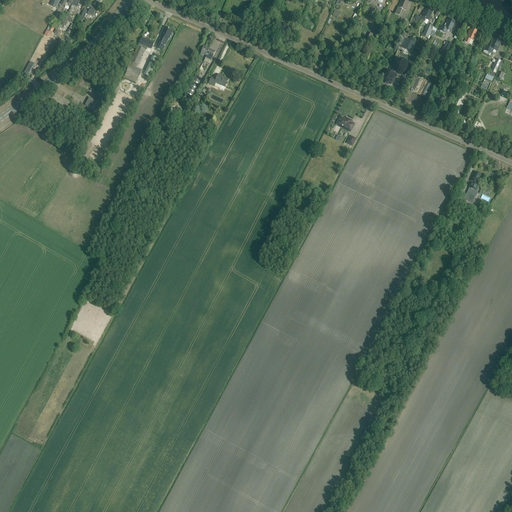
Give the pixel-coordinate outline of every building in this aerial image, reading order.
[(93,17),(95,13),(96,13),(99,7),(98,7),(101,0),(100,0),(94,0),(92,4),(90,3),(89,7),(91,9),(91,10),(90,10),(87,14),(93,17)] [(408,1),(406,0),(403,0),(401,0),(398,7),(395,14),(399,16),(402,9),(406,10),(409,3),(407,2),(408,1)] [(431,11),(427,9),(426,10),(425,10),(421,17),(429,21),(432,13),(430,12),(431,11)] [(454,21),(450,19),(449,20),(447,20),(444,27),(440,26),(438,30),(446,34),(448,29),(452,31),(455,23),(453,22),(454,21)] [(428,39),(433,27),(428,25),(423,37),(428,39)] [(157,50),(159,51),(160,50),(162,51),(168,39),(169,39),(172,31),(164,28),(161,36),(162,36),(159,42),(160,42),(157,49),(157,50)] [(477,31),(472,29),(472,31),(470,30),(465,42),(468,43),(470,39),(474,41),(478,33),(476,33),(477,31)] [(372,44),(376,36),(369,33),(365,41),(372,44)] [(152,50),(154,43),(142,37),(139,44),(152,50)] [(486,46),(484,50),(484,51),(483,53),(490,56),(491,54),(492,54),(493,50),(497,51),(502,42),(494,38),(489,48),(486,46)] [(405,48),(411,51),(415,44),(410,42),(411,41),(406,39),(403,46),(405,47),(405,48)] [(64,49),(66,51),(72,46),(68,42),(64,49)] [(441,54),(447,56),(452,44),(447,42),(441,54)] [(138,66),(145,50),(138,46),(131,62),(138,66)] [(206,56),(209,49),(204,47),(200,55),(203,57),(204,55),(206,56)] [(209,49),(206,56),(209,57),(208,59),(211,60),(215,52),(209,49)] [(150,78),(158,59),(152,57),(144,75),(150,78)] [(496,74),(498,69),(497,69),(501,61),(497,59),(493,67),(494,67),(490,74),(488,73),(487,75),(485,79),(492,82),(494,77),(495,74),(496,74)] [(139,77),(142,70),(129,64),(126,71),(124,76),(136,82),(139,77)] [(225,87),(228,80),(222,77),(222,76),(218,74),(216,80),(211,78),(209,84),(215,86),(216,83),(221,86),(220,89),(224,90),(225,87)] [(185,96),(191,99),(202,78),(196,75),(185,96)] [(201,100),(206,91),(202,89),(197,98),(201,100)] [(95,111),(99,103),(89,98),(85,105),(95,111)] [(347,121),(341,117),(337,125),(350,132),(354,124),(351,123),(352,122),(348,120),(347,121)] [(352,147),(356,139),(350,136),(346,144),(352,147)] [(467,194),(465,199),(473,203),(476,197),(478,192),(476,191),(479,185),(478,184),(482,175),(475,173),(474,177),(473,176),(471,182),(472,182),(469,188),(475,191),(473,196),(467,194)]
